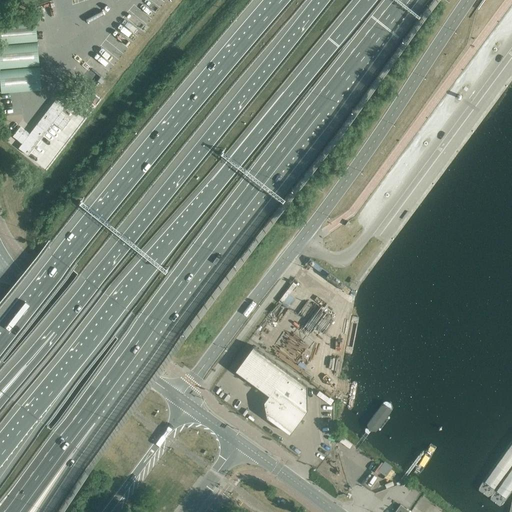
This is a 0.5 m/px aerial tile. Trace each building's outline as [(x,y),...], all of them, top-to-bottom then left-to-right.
[(0,43),(38,40),(36,19),(0,21),(0,43)] [(0,67),(39,64),(38,43),(0,45),(0,67)] [(41,89),(40,67),(0,70),(0,75),(1,93),(41,89)] [(20,127),(13,136),(22,143),(19,148),(27,154),(28,155),(54,122),(63,130),(70,120),(61,113),(65,108),(55,100),(30,134),(20,127)] [(247,378),(265,354),(253,346),(235,370),(247,378)] [(258,387),(276,362),(265,354),(247,378),(258,387)] [(269,395),(287,370),(276,362),(258,387),(269,395)] [(307,410),(307,385),(287,370),(269,395),(264,402),(267,417),(290,434),(302,417),(304,418),(308,412),(307,411),(307,410)] [(386,476),(394,466),(385,459),(377,469),(386,476)]
